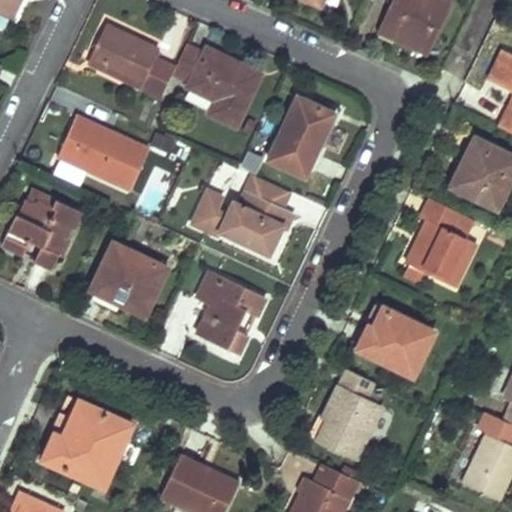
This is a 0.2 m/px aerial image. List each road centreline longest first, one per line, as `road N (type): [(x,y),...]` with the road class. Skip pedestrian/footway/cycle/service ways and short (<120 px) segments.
road 1 (residential): [(191,0),(399,96),(260,392),(224,403)]
road 2 (residential): [(224,403),(35,318)]
road 3 (residential): [(0,151),(71,0)]
